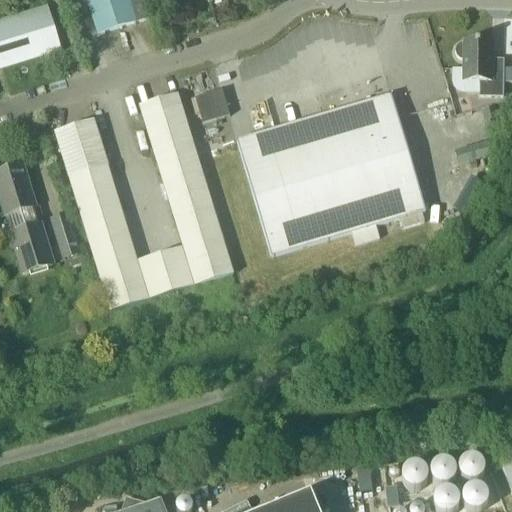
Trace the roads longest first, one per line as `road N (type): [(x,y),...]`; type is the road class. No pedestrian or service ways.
road 1 (unclassified): [(511,281),(454,319),(0,458)]
road 2 (unclassified): [(297,0),(240,39),(0,112)]
